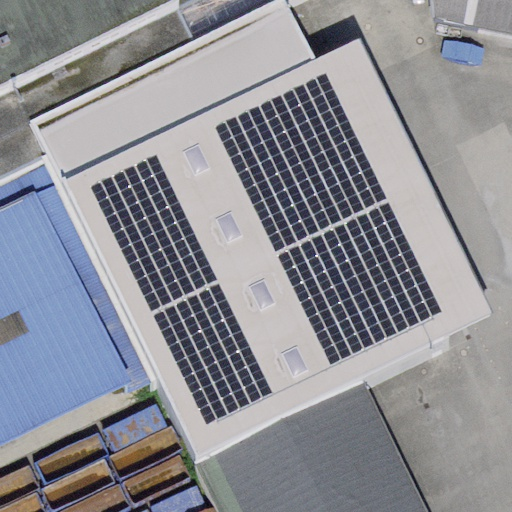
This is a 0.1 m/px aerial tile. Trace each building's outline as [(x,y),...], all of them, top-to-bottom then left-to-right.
[(198,55),(170,0),(105,0),(112,13),(0,67),(0,152),(33,136),(198,55)] [(0,0),(0,67),(112,13),(105,0),(0,0)] [(511,0),(432,0),(436,26),(511,41),(511,0)] [(49,168),(160,392),(198,474),(365,393),(451,350),(285,13),(198,55),(33,136),(49,168)] [(0,192),(49,168),(33,136),(0,152),(0,192)] [(0,470),(160,392),(49,168),(0,192),(0,470)] [(423,511),(365,393),(198,474),(216,511),(423,511)]
